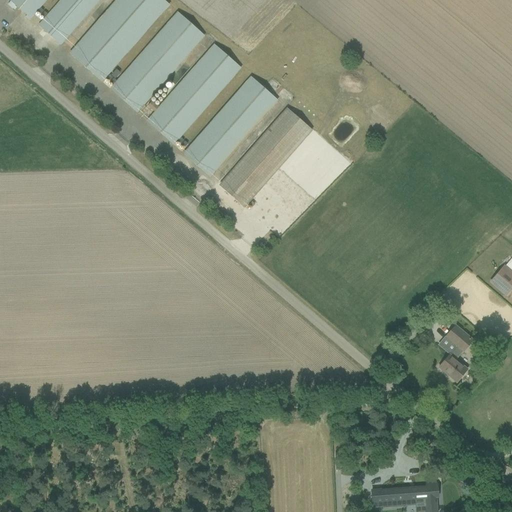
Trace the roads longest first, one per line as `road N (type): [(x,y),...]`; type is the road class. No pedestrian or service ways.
road 1 (unclassified): [(482,463),(0,55)]
road 2 (track): [(397,391),(378,399),(0,420)]
